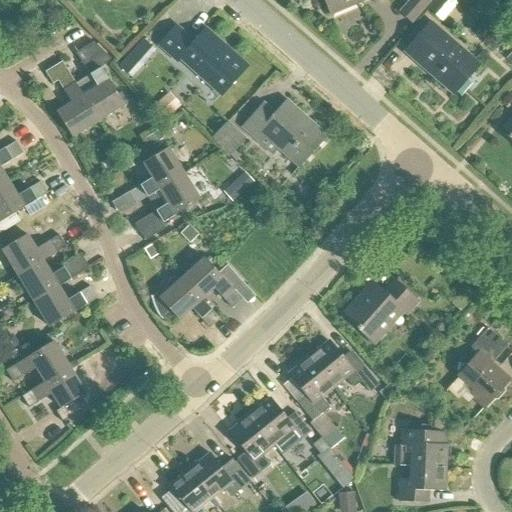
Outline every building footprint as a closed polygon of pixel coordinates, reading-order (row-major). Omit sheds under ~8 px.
[(376,0),(324,0),(331,16),(368,0),(372,0),(373,2),(376,0)] [(426,0),(413,0),(400,15),(412,26),(431,4),(426,0)] [(435,0),(428,9),(443,21),(461,0),(435,0)] [(478,66),(430,24),(405,52),(453,94),(478,66)] [(194,43),(176,27),(158,46),(176,62),(179,59),(221,97),(248,67),(206,29),(194,43)] [(83,97),(98,122),(124,106),(100,67),(110,59),(108,58),(107,56),(94,44),(76,55),(89,76),(75,84),(83,97)] [(130,53),(119,66),(132,78),(144,65),(130,53)] [(83,97),(75,84),(69,74),(63,63),(46,73),(53,85),(58,82),(71,104),(57,113),(72,138),(98,122),(83,97),(82,97),(83,97)] [(153,108),(165,121),(181,106),(169,93),(153,108)] [(326,136),(287,102),(275,115),(264,104),(242,128),(272,156),(278,150),(298,168),(326,136)] [(511,116),(499,132),(511,143),(511,116)] [(227,123),(211,139),(229,156),(245,141),(227,123)] [(157,131),(146,138),(151,146),(163,140),(157,131)] [(0,151),(0,187),(8,182),(0,168),(23,154),(16,142),(0,151)] [(136,205),(147,198),(160,190),(184,175),(168,149),(143,164),(152,179),(129,193),(136,205)] [(245,173),(238,179),(245,187),(247,189),(253,183),(253,182),(245,173)] [(167,228),(164,223),(200,201),(184,175),(160,190),(147,198),(154,209),(153,214),(134,225),(145,242),(167,228)] [(8,182),(0,187),(0,223),(47,194),(40,183),(17,197),(8,182)] [(189,226),(180,235),(190,244),(198,236),(189,226)] [(2,251),(18,277),(43,261),(43,262),(66,248),(59,236),(36,250),(27,235),(2,251)] [(152,248),(145,252),(151,262),(158,257),(152,248)] [(18,277),(33,302),(58,287),(58,288),(88,269),(79,255),(60,267),(62,269),(51,276),(43,262),(43,261),(18,277)] [(204,258),(181,279),(201,300),(213,289),(232,309),(242,300),(233,290),(242,282),(227,266),(218,274),(204,258)] [(201,300),(181,279),(160,299),(156,296),(152,300),(152,297),(150,297),(151,301),(153,306),(155,310),(157,313),(159,317),(162,321),(163,320),(169,310),(179,321),(191,309),(210,329),(220,320),(201,300)] [(417,302),(395,282),(384,293),(372,283),(342,316),(374,345),(403,312),(406,315),(417,302)] [(58,287),(33,302),(49,328),(97,299),(90,287),(67,301),(58,288),(58,287)] [(12,335),(2,341),(9,352),(19,346),(12,335)] [(471,349),(478,355),(460,376),(477,392),(473,397),(485,407),(508,381),(491,366),(501,356),(481,338),(471,349)] [(36,369),(44,383),(45,383),(69,368),(53,342),(5,371),(13,383),(36,369)] [(329,343),(309,359),(332,387),(344,377),(353,388),(361,382),(371,394),(380,386),(370,375),(354,355),(346,363),(329,343)] [(329,408),(320,397),(332,387),(309,359),(289,375),(305,395),(297,402),(312,422),(309,424),(321,438),(323,440),(336,430),(322,414),(329,408)] [(82,411),(76,400),(85,394),(69,368),(45,383),(44,383),(21,397),(28,409),(52,394),(61,409),(56,412),(63,423),(82,411)] [(250,416),(273,444),(285,435),(294,446),(311,432),(295,413),(286,420),(270,400),(250,416)] [(273,444),(250,416),(230,433),(246,452),(237,460),(253,479),(270,465),(261,454),(273,444)] [(395,467),(410,468),(410,467),(446,469),(447,446),(441,445),(442,433),(402,431),(401,447),(396,446),(395,467)] [(328,448),(323,440),(321,438),(312,445),(320,455),(328,448)] [(210,454),(189,471),(212,498),(224,489),(231,498),(251,483),(232,460),(221,469),(210,454)] [(445,492),(446,469),(410,467),(410,468),(410,480),(400,480),(399,502),(428,504),(428,491),(445,492)] [(212,498),(189,471),(169,487),(181,501),(170,510),(171,511),(203,511),(201,508),(212,498)] [(354,493),(338,495),(339,510),(356,509),(354,493)] [(299,511),(294,503),(281,511),(299,511)]
